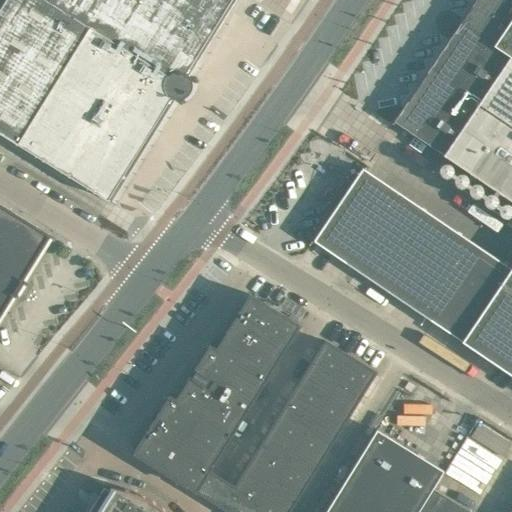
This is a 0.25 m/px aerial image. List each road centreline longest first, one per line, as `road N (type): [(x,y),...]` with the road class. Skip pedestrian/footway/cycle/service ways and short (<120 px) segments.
road 1 (unclassified): [(511,409),(189,208)]
road 2 (tertiary): [(189,208),(342,0)]
road 3 (tertiary): [(0,451),(141,272)]
road 4 (unclassified): [(141,272),(0,179)]
